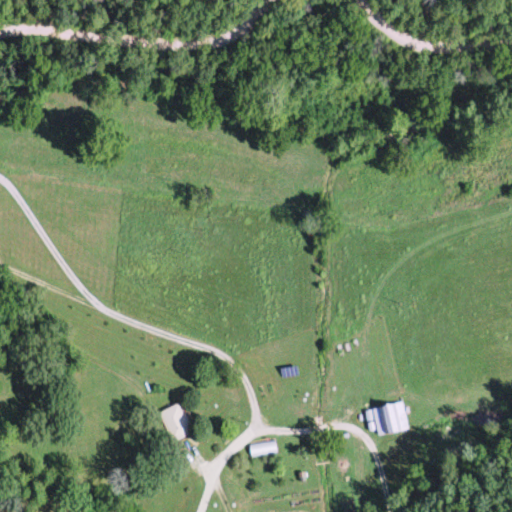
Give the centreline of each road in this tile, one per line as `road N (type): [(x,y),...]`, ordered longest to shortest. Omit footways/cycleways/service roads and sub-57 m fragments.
road 1 (residential): [(0,28),(180,44),(230,37),(267,0),(383,26),(410,44),(463,51),(511,41)]
road 2 (residential): [(0,272),(195,344),(248,425),(339,446),(376,489),(378,511)]
road 3 (residential): [(203,511),(104,403),(0,362)]
